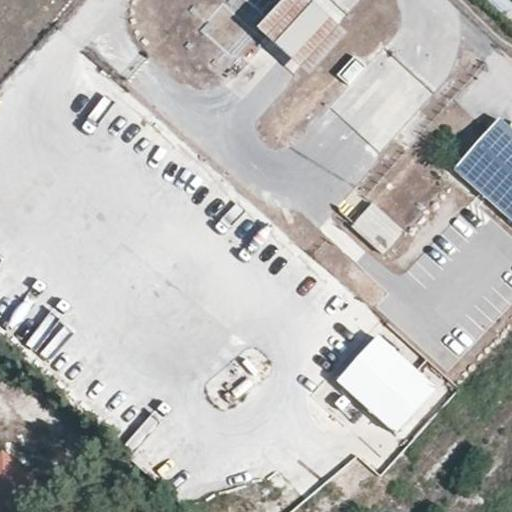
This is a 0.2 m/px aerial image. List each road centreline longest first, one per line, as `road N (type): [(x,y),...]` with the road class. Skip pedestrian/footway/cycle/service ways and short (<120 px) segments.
road 1 (unknown): [(47,157),(210,418),(252,419),(280,406),(291,345),(109,169),(71,155)]
road 2 (unknown): [(277,177),(371,267),(414,291),(437,284),(472,250)]
road 3 (unknown): [(108,21),(65,70),(51,100),(40,128),(47,157)]
